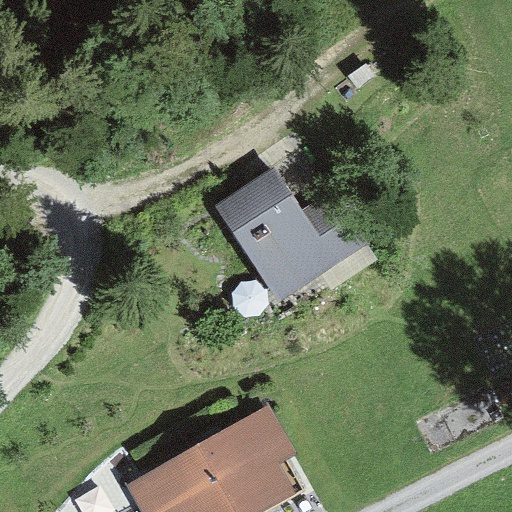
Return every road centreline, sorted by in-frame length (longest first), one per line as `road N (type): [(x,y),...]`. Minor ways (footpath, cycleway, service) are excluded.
road 1 (track): [(0,241),(193,167),(273,120),(431,0)]
road 2 (unclassified): [(0,166),(56,182),(85,208),(87,222),(76,280),(57,320),(0,393)]
road 3 (unclassified): [(378,511),(511,442)]
